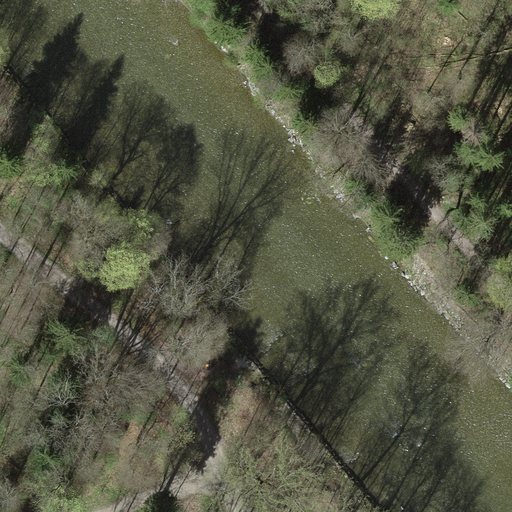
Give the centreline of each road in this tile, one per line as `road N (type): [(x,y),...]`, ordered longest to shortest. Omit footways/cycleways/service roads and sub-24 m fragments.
road 1 (track): [(248,0),(511,295)]
road 2 (track): [(244,511),(209,469),(173,370),(0,223)]
road 3 (track): [(92,511),(209,469)]
